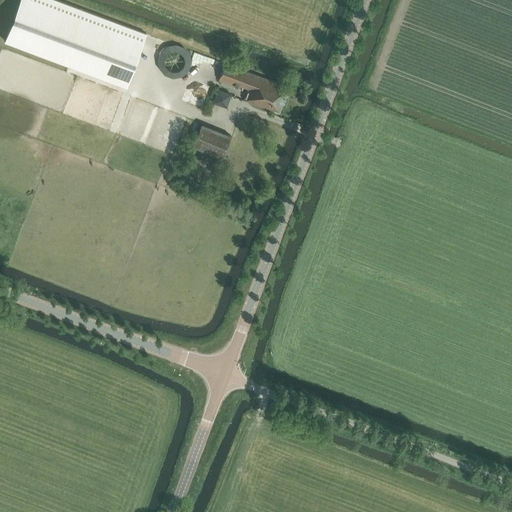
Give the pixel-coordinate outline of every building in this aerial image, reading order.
[(20,0),(5,41),(48,57),(126,87),(145,34),(56,0),(20,0)] [(167,71),(188,71),(187,48),(166,49),(167,71)] [(225,62),(225,63),(219,80),(240,87),(240,86),(249,89),(245,99),(269,109),(280,113),(290,86),(225,62)] [(214,97),(230,104),(236,89),(220,83),(214,97)] [(222,158),(232,135),(202,123),(193,146),(222,158)] [(232,138),(242,142),(245,132),(247,127),(238,123),(232,138)]
